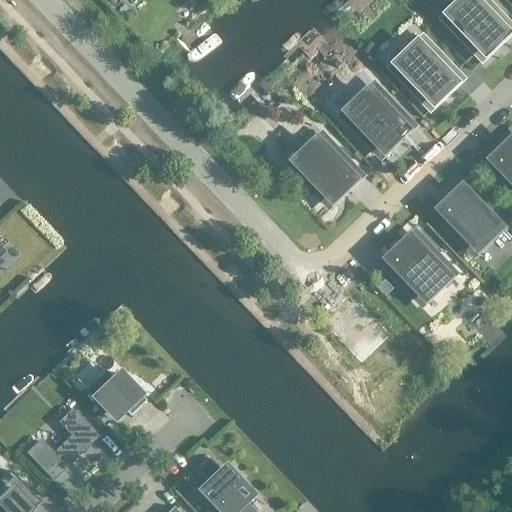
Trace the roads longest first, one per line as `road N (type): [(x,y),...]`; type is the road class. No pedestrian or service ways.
road 1 (residential): [(305,285),(41,0)]
road 2 (residential): [(305,285),(511,87)]
road 3 (residential): [(82,511),(183,412)]
